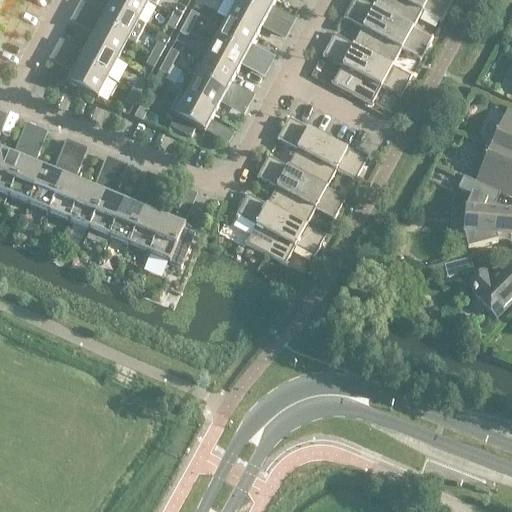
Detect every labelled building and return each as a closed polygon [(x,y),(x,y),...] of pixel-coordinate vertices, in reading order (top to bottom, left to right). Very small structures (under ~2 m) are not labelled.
[(149,5),(139,0),(112,0),(108,8),(139,24),(149,5)] [(139,0),(149,5),(156,9),(161,0),(139,0)] [(277,0),(237,0),(236,3),(267,19),(278,0),(277,0)] [(373,10),(374,9),(356,0),(353,0),(342,21),(344,22),(345,21),(362,30),(353,47),(353,48),(373,59),(393,21),(373,10)] [(378,0),(374,9),(373,10),(393,21),(404,0),(378,0)] [(413,31),(413,30),(422,13),(440,23),(439,24),(441,25),(454,1),(452,0),(451,2),(448,0),(404,0),(393,21),(413,31)] [(94,33),(103,11),(79,2),(71,24),(94,33)] [(267,19),(236,3),(226,22),(257,39),(267,19)] [(172,18),(180,22),(186,11),(178,6),(172,18)] [(98,27),(129,43),(135,46),(145,27),(139,24),(108,8),(98,27)] [(185,25),(193,29),(199,18),(191,14),(185,25)] [(180,22),(172,18),(166,29),(174,33),(180,22)] [(393,21),(373,59),(393,69),(393,68),(402,51),(419,61),(418,62),(420,63),(433,39),(431,38),(431,40),(413,31),(393,21)] [(226,22),(216,41),(246,58),(257,39),(226,22)] [(193,29),(185,25),(179,36),(187,40),(193,29)] [(129,43),(98,27),(88,46),(119,62),(129,43)] [(337,36),(335,35),(322,59),(324,60),(324,59),(342,68),(333,85),(331,84),(330,86),(352,97),(373,59),(353,48),(353,47),(336,38),(337,36)] [(246,58),(216,41),(206,60),(236,77),(246,58)] [(158,45),(152,56),(159,60),(165,49),(158,45)] [(88,46),(78,65),(108,81),(119,62),(88,46)] [(165,63),(172,67),(178,56),(171,52),(165,63)] [(159,60),(152,56),(146,67),(153,71),(159,60)] [(373,59),(352,97),(373,109),(374,107),(372,106),(381,90),(399,99),(398,101),(400,101),(413,77),(411,76),(410,78),(393,69),(373,59)] [(206,60),(195,79),(226,96),(236,77),(206,60)] [(172,67),(165,63),(159,74),(166,78),(172,67)] [(108,81),(78,65),(66,85),(67,86),(68,85),(98,101),(108,81)] [(178,94),(185,98),(216,115),(226,96),(195,79),(188,75),(178,94)] [(137,83),(131,94),(139,98),(145,87),(137,83)] [(139,98),(131,94),(125,105),(133,109),(139,98)] [(216,115),(185,98),(174,118),(175,118),(170,129),(191,140),(196,130),(204,134),(203,135),(204,135),(216,115)] [(134,119),(142,123),(148,112),(140,108),(134,119)] [(491,148),(511,157),(511,114),(507,112),(497,134),(496,133),(494,137),(496,138),(491,148)] [(313,169),(328,141),(289,120),(277,143),(278,144),(279,142),(297,152),(288,169),(287,168),(287,170),(307,180),(313,169)] [(26,126),(19,144),(13,157),(4,154),(0,162),(0,205),(5,208),(8,200),(37,131),(26,126)] [(28,208),(44,170),(35,166),(48,135),(37,131),(8,200),(28,208)] [(328,141),(313,169),(307,180),(326,191),(327,190),(336,173),(354,182),(353,184),(355,185),(367,162),(328,141)] [(66,143),(59,161),(53,174),(44,170),(28,208),(48,216),(77,147),(66,143)] [(68,225),(84,186),(75,183),(88,151),(77,147),(48,216),(68,225)] [(475,184),(500,195),(505,183),(511,185),(511,157),(491,148),(487,158),(485,157),(483,161),(485,162),(475,184)] [(269,157),(263,169),(256,181),(258,182),(259,180),(276,190),(267,207),(266,207),(266,208),(286,218),(307,180),(287,170),(287,168),(270,159),(271,158),(269,157)] [(106,159),(102,169),(94,190),(84,186),(68,225),(88,233),(117,163),(106,159)] [(108,241),(124,203),(115,199),(128,168),(117,163),(88,233),(108,241)] [(124,203),(108,241),(128,249),(157,180),(146,176),(134,207),(124,203)] [(500,195),(475,184),(463,178),(458,191),(472,197),(466,210),(465,210),(463,236),(467,252),(498,244),(496,238),(511,239),(511,214),(498,213),(501,208),(495,206),(500,195)] [(157,180),(128,249),(149,258),(164,219),(155,216),(168,184),(157,180)] [(306,229),(306,228),(315,211),(333,221),(332,222),(334,223),(347,199),(345,198),(344,200),(327,190),(326,191),(307,180),(286,218),(306,229)] [(197,196),(186,192),(176,218),(187,222),(197,196)] [(266,208),(266,207),(249,198),(250,196),(248,195),(235,219),(237,220),(238,219),(255,228),(246,245),(245,244),(244,246),(265,257),(286,218),(266,208)] [(286,218),(265,257),(286,269),(287,267),(286,266),(295,249),(312,259),(311,260),(313,261),(326,237),(324,236),(324,238),(306,229),(286,218)] [(164,219),(149,258),(170,266),(185,229),(186,230),(186,228),(164,219)] [(470,261),(444,268),(447,280),(473,273),(470,261)] [(496,320),(511,303),(511,266),(509,264),(492,281),(483,273),(468,288),(476,297),(475,298),(496,320)]
